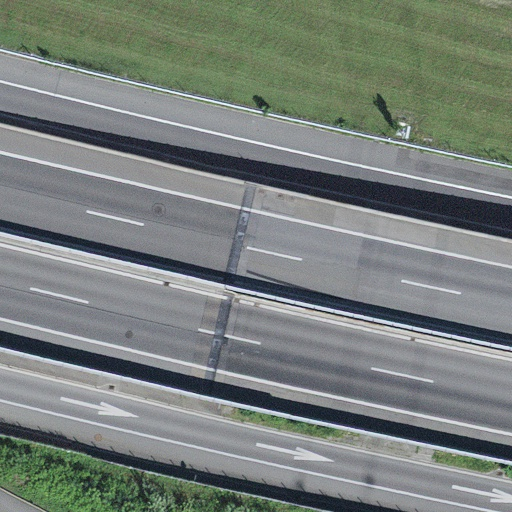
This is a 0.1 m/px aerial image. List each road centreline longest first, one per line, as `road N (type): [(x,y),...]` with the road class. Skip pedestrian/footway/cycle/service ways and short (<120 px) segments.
road 1 (motorway): [(511,223),(0,98)]
road 2 (motorway): [(0,278),(511,398)]
road 3 (motorway): [(511,304),(0,185)]
road 4 (motorway): [(0,380),(511,496)]
